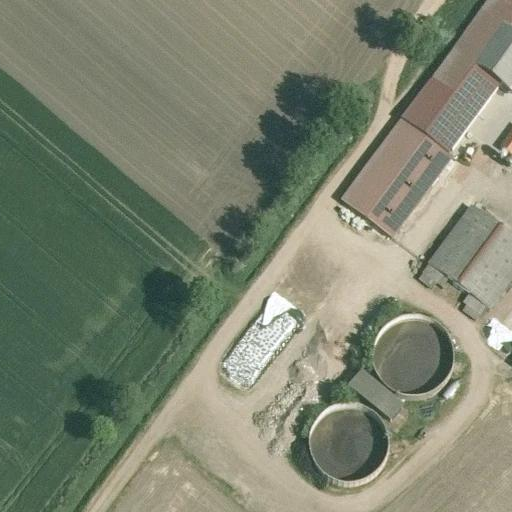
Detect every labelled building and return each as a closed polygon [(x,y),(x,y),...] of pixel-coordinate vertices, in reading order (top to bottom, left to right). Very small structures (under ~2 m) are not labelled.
[(511,0),(480,0),(340,199),(391,235),(450,151),(446,148),(474,108),(461,98),(466,91),(460,86),(473,68),(506,92),(511,83),(511,0)] [(511,119),(496,140),(511,152),(511,119)] [(419,265),(487,316),(511,282),(511,281),(511,232),(468,200),(419,265)] [(352,258),(301,321),(344,355),(395,292),(352,258)] [(481,323),(511,345),(511,282),(487,316),(481,323)] [(279,310),(271,320),(289,336),(297,326),(279,310)] [(448,336),(438,324),(425,317),(409,316),(394,320),(382,330),(375,344),(373,359),(378,373),(388,386),(401,393),(417,394),(431,390),(443,380),(450,368),(452,351),(448,336)] [(328,408),(320,418),(316,425),(314,436),(315,447),(320,457),(327,465),(336,471),(347,475),(358,475),(368,471),(377,465),(384,457),(389,447),(390,436),(388,425),(384,418),(376,408),(365,402),(352,400),(339,402),(328,408)]
